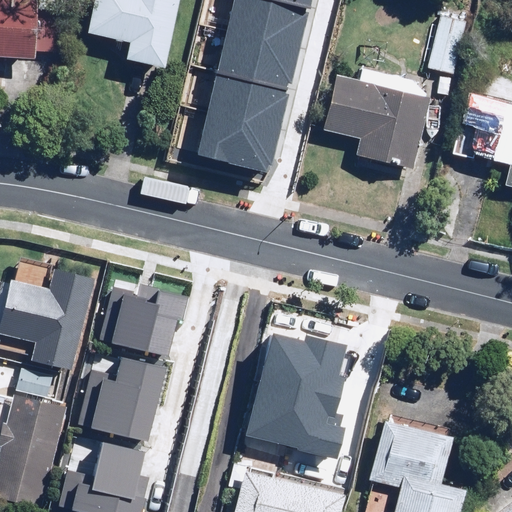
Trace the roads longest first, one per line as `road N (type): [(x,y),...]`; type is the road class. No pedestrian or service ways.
road 1 (residential): [(0,183),(511,300)]
road 2 (unknown): [(254,239),(191,511)]
